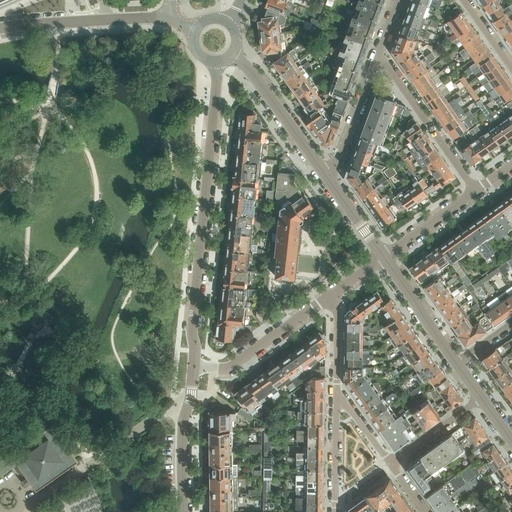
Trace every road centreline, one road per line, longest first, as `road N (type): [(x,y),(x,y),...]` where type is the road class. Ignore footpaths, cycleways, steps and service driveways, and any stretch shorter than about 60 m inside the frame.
road 1 (tertiary): [(193,365),(216,62)]
road 2 (residential): [(477,191),(377,58)]
road 3 (residential): [(193,365),(229,367),(330,296)]
road 4 (residential): [(322,173),(232,53)]
road 5 (tertiary): [(184,511),(183,420),(193,365)]
road 6 (residential): [(377,58),(335,162),(322,173)]
road 7 (residential): [(457,362),(383,258)]
